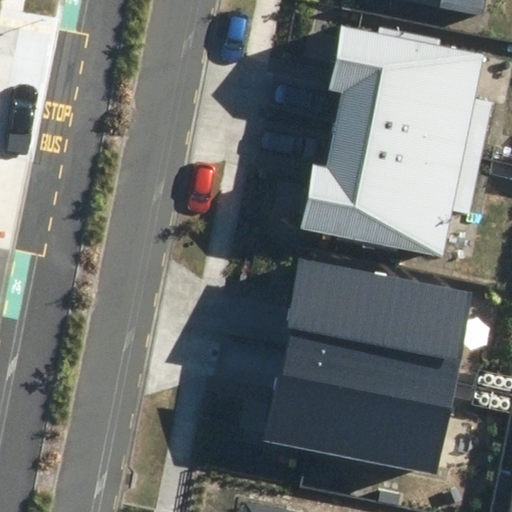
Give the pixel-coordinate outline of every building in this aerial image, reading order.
[(400,0),(485,16),(487,0),(400,0)] [(480,159),(490,108),(473,105),(483,56),(442,48),(443,41),(379,28),(378,35),(344,28),(331,91),(345,94),(338,131),(480,159)] [(453,208),(469,212),(480,159),(338,131),(330,169),(316,166),(303,230),(337,237),(336,244),(400,256),(402,249),(443,257),(453,208)] [(283,346),(458,381),(475,293),(301,259),(283,346)] [(264,441),(439,475),(458,381),(283,346),(264,441)] [(300,511),(244,501),(241,511),(300,511)]
